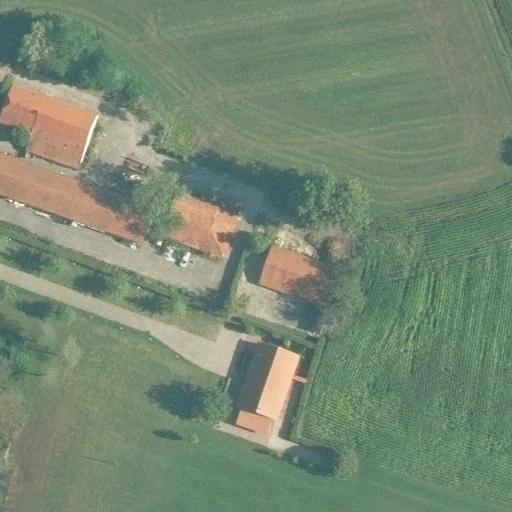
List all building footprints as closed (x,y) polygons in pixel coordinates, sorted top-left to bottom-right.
[(0,122),(0,123),(32,135),(27,151),(79,170),(97,119),(13,87),(0,122)] [(0,192),(143,243),(154,212),(0,157),(0,192)] [(162,235),(222,257),(237,216),(177,194),(162,235)] [(259,283),(326,307),(339,273),(272,249),(259,283)] [(278,423),(300,358),(258,343),(236,409),(278,423)]
